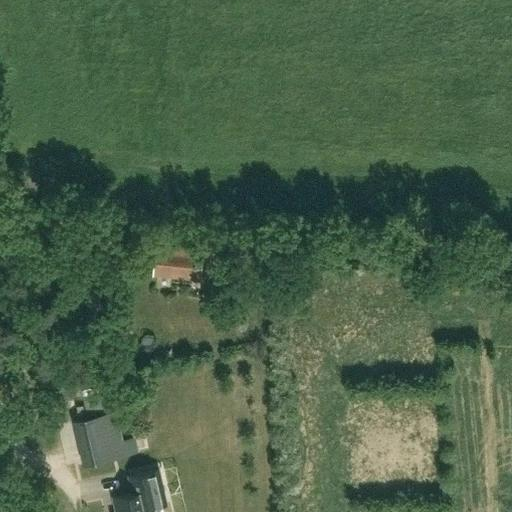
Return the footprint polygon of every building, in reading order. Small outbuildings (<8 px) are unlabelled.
[(200,279),(200,274),(208,274),(210,255),(202,254),(202,246),(177,244),(177,247),(158,245),(155,275),(200,279)] [(118,406),(87,412),(96,461),(127,455),(118,406)] [(76,469),(87,467),(78,428),(67,431),(76,469)] [(128,434),(129,451),(141,451),(140,433),(128,434)] [(153,511),(151,498),(165,495),(159,469),(130,475),(134,492),(114,496),(117,511),(153,511)]
